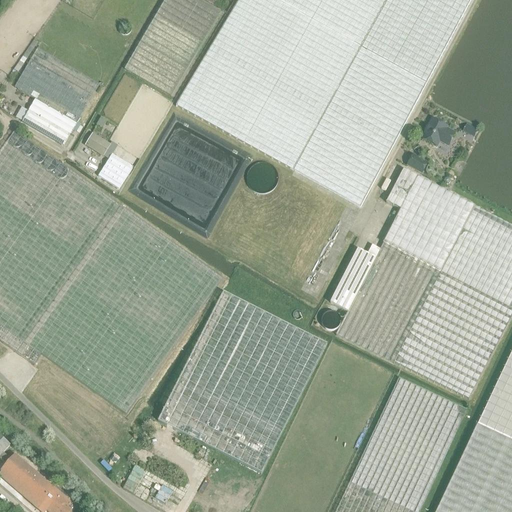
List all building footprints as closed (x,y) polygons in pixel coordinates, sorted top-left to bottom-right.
[(170,97),(219,14),(195,0),(164,0),(124,70),(170,97)] [(239,0),(175,106),(360,208),(470,0),(239,0)] [(37,49),(14,88),(35,100),(22,123),(63,147),(70,135),(73,130),(77,123),(99,85),(37,49)] [(432,120),(421,140),(436,148),(439,142),(448,147),(454,134),(446,130),(447,128),(432,120)] [(215,223),(208,220),(238,158),(228,154),(213,153),(219,156),(215,164),(210,164),(206,172),(206,178),(202,178),(186,170),(186,166),(190,157),(190,146),(194,139),(189,136),(189,132),(174,125),(147,183),(137,183),(133,181),(126,195),(210,235),(215,223)] [(467,126),(463,132),(473,138),(476,131),(467,126)] [(15,133),(0,153),(0,341),(2,344),(34,366),(41,356),(125,416),(222,280),(15,133)] [(70,135),(63,147),(67,149),(74,137),(70,135)] [(103,157),(109,146),(92,136),(86,146),(103,157)] [(109,146),(103,157),(109,160),(112,155),(117,147),(111,143),(109,146)] [(118,190),(132,168),(112,155),(109,160),(98,177),(118,190)] [(407,166),(421,174),(427,164),(412,156),(407,166)] [(511,226),(475,207),(474,208),(400,169),(384,201),(401,210),(375,260),(375,259),(379,251),(372,247),(368,255),(372,257),(371,258),(358,250),(330,304),(348,313),(336,336),(468,401),(511,316),(511,226)] [(261,475),(326,346),(223,293),(157,422),(261,475)] [(340,323),(339,320),(337,317),(335,316),(334,315),(331,315),(327,316),(325,318),(323,320),(323,323),(324,327),(325,329),(328,331),(331,331),(334,331),(337,329),(339,326),(340,323)] [(511,511),(511,350),(477,426),(436,511),(511,511)] [(420,511),(466,411),(398,379),(335,511),(420,511)] [(0,438),(0,460),(7,466),(3,471),(2,472),(26,493),(22,497),(37,509),(40,511),(39,511),(46,511),(47,511),(48,511),(72,511),(75,509),(65,500),(68,497),(55,487),(53,490),(37,476),(28,469),(15,457),(11,461),(3,454),(9,447),(0,438)] [(133,471),(123,488),(133,493),(143,477),(133,471)] [(166,504),(172,491),(162,486),(156,499),(166,504)]
